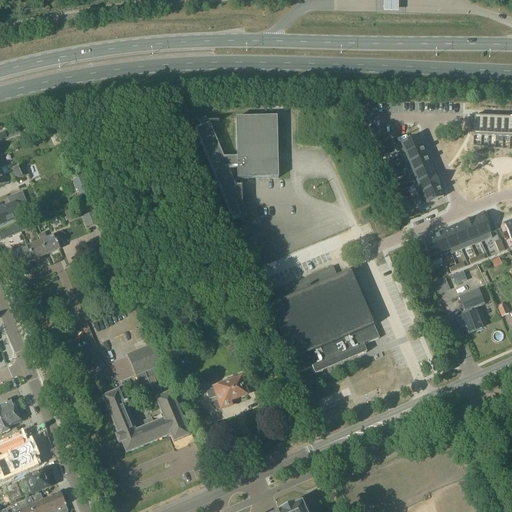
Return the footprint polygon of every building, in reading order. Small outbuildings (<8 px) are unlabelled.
[(63,117),(52,118),(56,129),(58,132),(68,129),(63,117)] [(474,117),(473,137),(481,137),(482,118),(474,118),(474,117)] [(489,118),(488,137),(495,137),(496,118),(489,118)] [(197,123),(200,129),(194,131),(231,221),(239,218),(246,215),(242,207),(241,207),(241,187),(240,187),(240,188),(234,188),(227,169),(236,169),(236,181),(277,180),(276,119),(235,120),(236,159),(223,159),(209,125),(207,126),(206,124),(205,120),(197,123)] [(5,133),(8,139),(18,135),(15,129),(5,133)] [(67,129),(57,133),(62,144),(71,141),(72,140),(67,129)] [(418,138),(396,147),(400,158),(405,156),(405,155),(422,148),(418,138)] [(386,144),(375,148),(377,154),(388,149),(386,144)] [(77,155),(75,151),(74,148),(68,150),(71,157),(77,155)] [(422,148),(405,155),(405,156),(409,165),(426,158),(422,148)] [(409,165),(404,167),(409,177),(413,176),(413,175),(430,168),(426,158),(409,165)] [(16,181),(28,176),(25,166),(12,171),(16,181)] [(0,187),(9,184),(6,177),(2,179),(1,177),(9,173),(6,168),(1,170),(0,171),(0,187)] [(430,168),(413,175),(413,176),(417,185),(435,178),(430,168)] [(80,198),(90,194),(83,176),(73,180),(80,198)] [(417,185),(413,187),(417,197),(439,188),(435,178),(417,185)] [(439,188),(417,197),(421,207),(443,198),(439,188)] [(11,206),(0,210),(0,223),(1,225),(22,216),(19,208),(26,205),(21,194),(8,199),(11,206)] [(417,210),(406,214),(409,220),(420,215),(417,210)] [(94,213),(83,217),(87,227),(98,223),(94,213)] [(482,217),(472,221),(481,243),(491,239),(482,217)] [(472,221),(462,225),(471,247),(481,243),(472,221)] [(21,233),(27,231),(24,225),(19,228),(21,233)] [(462,225),(452,229),(461,251),(471,247),(462,225)] [(452,229),(442,233),(450,253),(451,256),(461,251),(452,229)] [(9,231),(0,234),(0,238),(1,241),(12,237),(9,231)] [(442,233),(432,238),(440,257),(441,257),(450,253),(442,233)] [(54,237),(41,242),(47,255),(59,250),(54,237)] [(432,238),(422,242),(431,264),(442,259),(441,257),(440,257),(432,238)] [(500,240),(494,243),(499,254),(504,252),(500,240)] [(47,255),(41,242),(28,248),(33,261),(47,255)] [(33,261),(28,248),(14,254),(19,267),(33,261)] [(275,301),(266,305),(287,354),(296,375),(309,369),(312,368),(315,375),(322,372),(322,371),(358,355),(359,357),(366,353),(363,346),(379,339),(370,318),(369,318),(349,270),(336,275),(333,268),(272,294),(275,301)] [(433,271),(428,273),(432,284),(438,282),(433,271)] [(461,317),(456,320),(458,325),(460,329),(460,330),(464,328),(468,336),(482,330),(481,328),(475,312),(471,314),(470,311),(484,305),(478,290),(458,299),(463,312),(465,316),(461,317)] [(498,309),(497,309),(500,318),(508,315),(505,306),(504,306),(502,307),(498,309)] [(155,399),(164,420),(135,433),(118,391),(102,398),(118,436),(115,437),(119,445),(122,444),(126,454),(170,436),(173,443),(189,437),(170,393),(169,394),(162,376),(160,369),(151,346),(126,357),(135,379),(136,379),(139,385),(147,382),(154,399),(155,399)] [(245,396),(240,380),(206,391),(209,399),(217,397),(218,400),(214,401),(217,410),(221,408),(221,409),(231,406),(230,401),(245,396)] [(17,414),(16,414),(18,413),(16,406),(14,407),(14,406),(12,407),(10,403),(0,407),(0,422),(5,421),(5,422),(10,419),(9,418),(17,414)] [(10,419),(5,422),(5,421),(0,422),(0,434),(0,435),(9,432),(8,428),(20,423),(17,414),(9,418),(10,419)] [(14,474),(33,466),(29,457),(34,455),(29,445),(25,447),(21,438),(0,447),(0,459),(9,456),(12,464),(9,465),(14,474)] [(6,488),(12,503),(48,488),(42,474),(6,488)] [(67,511),(60,494),(43,502),(40,495),(38,496),(39,496),(0,511),(67,511)] [(304,511),(301,503),(294,506),(294,505),(278,511),(304,511)]
